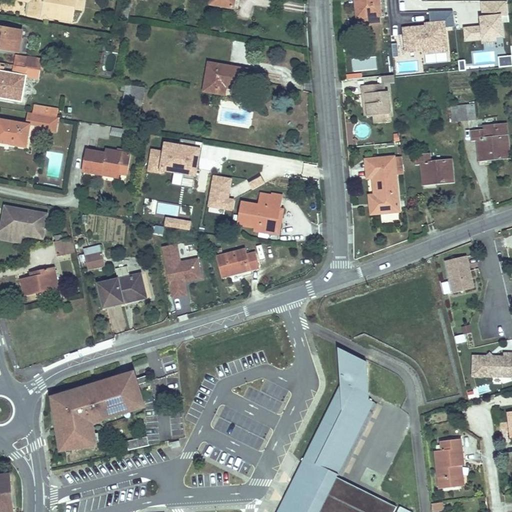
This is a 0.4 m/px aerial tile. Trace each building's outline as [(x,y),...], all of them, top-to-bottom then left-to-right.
[(18,0),(27,1),(25,18),(46,21),(46,18),(73,23),(76,11),(82,12),(84,0),(82,0),(18,0)] [(357,0),(359,16),(377,14),(376,0),(357,0)] [(483,39),(502,37),(501,16),(508,15),(506,1),(480,3),(483,39)] [(122,4),(120,17),(126,18),(128,5),(122,4)] [(445,22),(397,31),(400,57),(447,54),(445,22)] [(0,27),(0,48),(25,53),(28,32),(0,27)] [(35,68),(15,64),(14,73),(0,70),(0,94),(22,98),(27,76),(40,78),(41,69),(35,68)] [(208,64),(203,91),(222,94),(223,86),(241,89),(244,70),(208,64)] [(358,85),(359,93),(363,93),(366,114),(369,114),(380,113),(386,112),(384,90),(379,91),(378,82),(358,85)] [(134,87),(126,85),(122,103),(130,104),(134,87)] [(134,99),(132,111),(139,112),(141,100),(134,99)] [(35,104),(33,112),(47,114),(48,107),(35,104)] [(465,104),(451,106),(451,116),(458,116),(466,115),(465,104)] [(380,123),(380,113),(369,114),(370,124),(380,123)] [(0,118),(0,140),(9,142),(10,138),(26,141),(30,124),(0,118)] [(44,118),(43,125),(53,127),(54,120),(44,118)] [(61,121),(60,127),(73,130),(74,124),(61,121)] [(484,127),(470,129),(471,137),(476,137),(477,150),(481,149),(482,157),(507,154),(505,135),(485,137),(484,127)] [(110,136),(121,138),(123,130),(112,128),(110,136)] [(154,151),(151,168),(163,171),(163,168),(186,172),(185,178),(196,180),(200,159),(196,158),(197,149),(196,149),(197,142),(182,139),(181,147),(168,144),(166,154),(154,151)] [(84,173),(100,175),(120,179),(121,175),(129,176),(132,153),(108,148),(107,152),(88,148),(84,173)] [(429,153),(414,155),(415,162),(419,162),(421,175),(425,175),(426,181),(452,178),(450,157),(430,160),(429,153)] [(392,155),(369,158),(370,175),(371,192),(376,192),(378,211),(398,210),(392,155)] [(300,178),(302,164),(287,162),(285,177),(300,178)] [(207,192),(209,173),(199,172),(197,191),(207,192)] [(174,176),(172,184),(180,185),(182,177),(174,176)] [(232,179),(216,177),(210,206),(233,210),(235,201),(228,199),(232,179)] [(261,177),(249,183),(253,190),(265,184),(261,177)] [(182,185),(192,188),(194,181),(184,179),(182,185)] [(240,200),(236,222),(274,229),(280,195),(260,191),(257,203),(240,200)] [(368,211),(378,211),(376,192),(371,192),(367,192),(368,211)] [(40,211),(4,205),(2,216),(5,216),(5,220),(1,219),(0,225),(0,228),(9,230),(7,238),(19,240),(20,232),(41,236),(43,225),(38,224),(40,211)] [(165,219),(164,229),(190,231),(191,221),(165,219)] [(9,230),(0,228),(0,237),(7,238),(9,230)] [(68,238),(53,241),(56,253),(71,251),(68,238)] [(179,242),(161,245),(170,298),(188,295),(185,281),(182,259),(179,242)] [(214,257),(220,276),(254,266),(250,251),(242,253),(241,249),(214,257)] [(101,252),(84,255),(87,267),(104,263),(101,252)] [(468,254),(447,259),(455,291),(476,285),(468,254)] [(197,257),(182,259),(185,281),(201,279),(197,257)] [(31,276),(19,278),(22,295),(60,289),(56,267),(30,271),(31,276)] [(118,279),(129,276),(127,267),(116,270),(118,279)] [(139,275),(98,283),(102,306),(122,301),(121,298),(143,293),(139,275)] [(464,336),(454,337),(455,344),(465,343),(464,336)] [(303,460),(311,464),(287,511),(395,511),(399,505),(389,500),(383,511),(333,487),(338,475),(340,472),(339,472),(375,400),(367,396),(364,394),(366,389),(370,390),(368,360),(340,346),(342,376),(347,379),(342,383),(303,460)] [(475,354),(474,374),(505,375),(506,367),(511,367),(511,351),(505,351),(505,354),(494,354),(491,357),(488,354),(475,354)] [(111,378),(50,397),(57,435),(58,435),(61,451),(95,445),(92,428),(89,428),(88,424),(88,420),(99,416),(101,420),(122,414),(120,409),(126,408),(127,412),(130,411),(128,407),(130,406),(140,403),(142,403),(136,385),(146,381),(145,375),(134,379),(133,376),(120,380),(118,376),(116,376),(118,381),(112,383),(111,378)] [(375,400),(339,472),(340,472),(344,474),(380,402),(375,400)] [(88,420),(88,424),(101,420),(99,416),(88,420)] [(147,443),(145,436),(125,441),(126,448),(147,443)] [(441,486),(459,484),(457,464),(464,464),(461,437),(442,438),(442,448),(437,449),(441,486)] [(457,464),(459,484),(466,484),(464,464),(457,464)] [(338,475),(333,487),(383,511),(389,500),(338,475)] [(0,511),(11,510),(8,482),(0,482),(0,511)]
